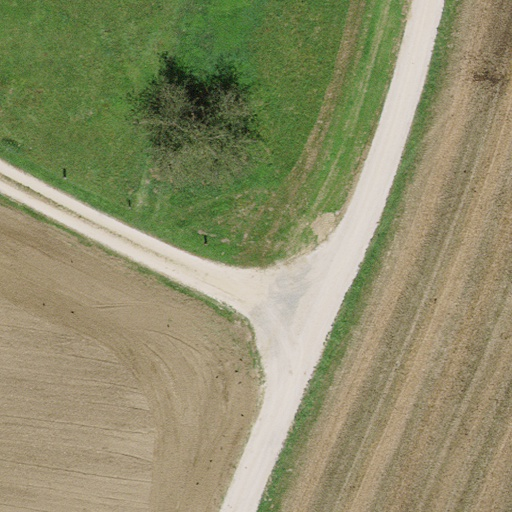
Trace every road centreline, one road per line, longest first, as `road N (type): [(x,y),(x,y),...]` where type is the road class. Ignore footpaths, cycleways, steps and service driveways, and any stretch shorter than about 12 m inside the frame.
road 1 (track): [(427,0),(408,89),(236,511)]
road 2 (track): [(0,155),(316,321)]
